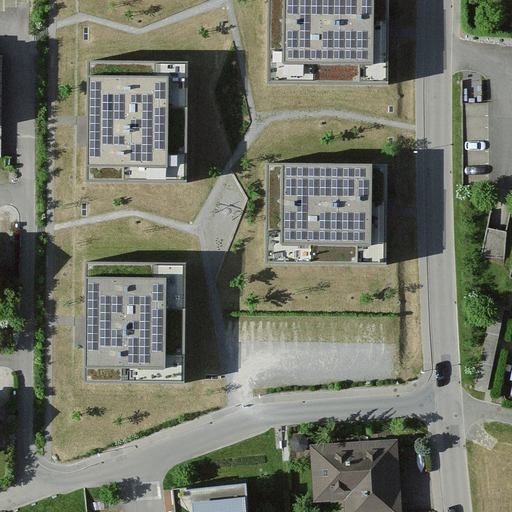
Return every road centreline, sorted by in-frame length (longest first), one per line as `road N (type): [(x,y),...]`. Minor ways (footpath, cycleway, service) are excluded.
road 1 (residential): [(17,21),(24,496)]
road 2 (residential): [(24,496),(263,415),(441,399)]
road 3 (residential): [(434,50),(441,399)]
